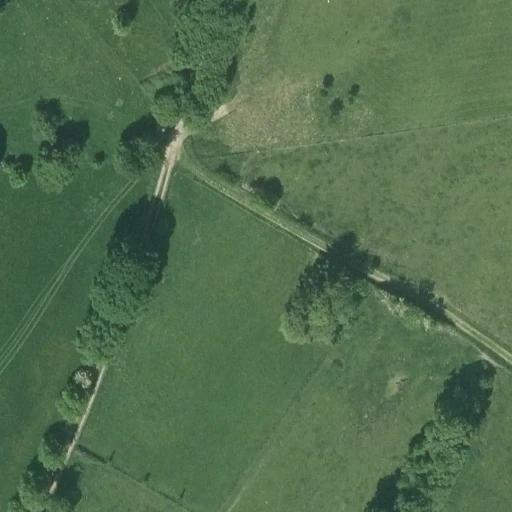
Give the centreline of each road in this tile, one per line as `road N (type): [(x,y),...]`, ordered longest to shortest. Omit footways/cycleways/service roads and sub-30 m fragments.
road 1 (track): [(221,0),(111,341),(34,511)]
road 2 (track): [(511,357),(170,154)]
